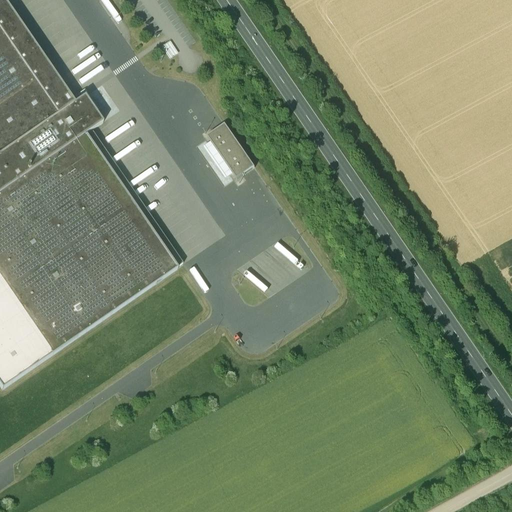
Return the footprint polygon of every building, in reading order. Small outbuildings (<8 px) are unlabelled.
[(0,0),(0,156),(74,105),(70,100),(1,0),(0,0)] [(171,41),(164,46),(171,57),(179,51),(171,41)] [(82,83),(104,69),(102,65),(79,79),(82,83)] [(84,97),(95,112),(98,110),(84,90),(70,100),(74,105),(84,97)] [(84,97),(74,105),(0,156),(0,194),(85,136),(103,124),(95,112),(84,97)] [(225,125),(207,137),(211,142),(233,174),(237,180),(254,168),(225,125)] [(87,138),(85,136),(0,194),(0,281),(52,356),(177,270),(177,269),(183,265),(92,134),(87,138)] [(233,174),(211,142),(203,148),(225,180),(233,174)]
